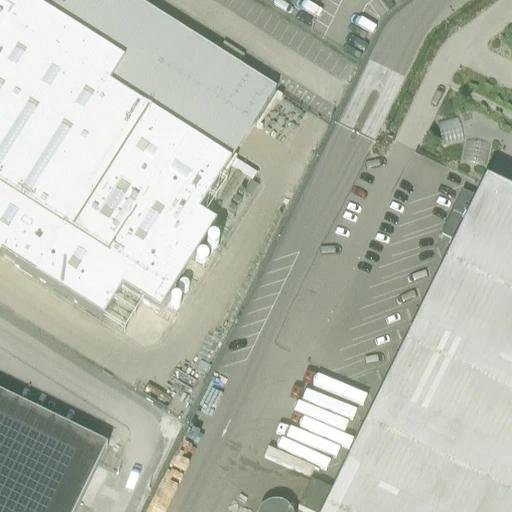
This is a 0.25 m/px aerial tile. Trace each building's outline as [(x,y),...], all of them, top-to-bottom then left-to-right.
[(0,0),(0,258),(101,322),(120,292),(139,304),(158,315),(214,226),(197,216),(218,182),(229,165),(216,156),(141,109),(107,88),(122,64),(38,11),(21,0),(0,0)] [(260,0),(259,0),(210,0),(250,20),(260,0)] [(511,511),(511,199),(483,186),(332,495),(310,484),(297,511),(298,511),(511,511)] [(0,511),(75,511),(90,482),(99,487),(105,473),(96,469),(106,450),(0,398),(0,511)] [(292,511),(280,498),(264,511),(292,511)]
